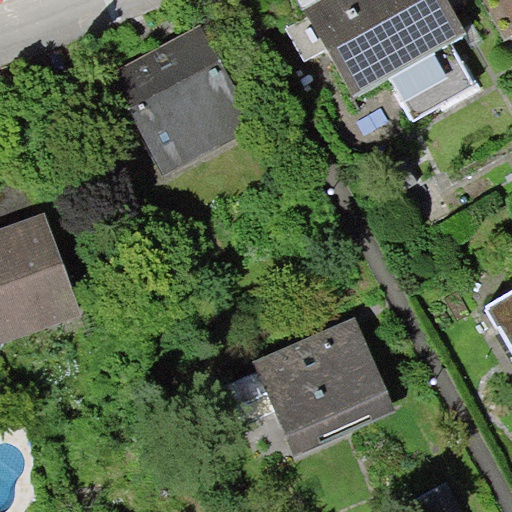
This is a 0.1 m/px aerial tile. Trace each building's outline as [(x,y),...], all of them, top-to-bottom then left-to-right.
[(291,0),(290,0),(349,103),(464,38),(442,0),(291,0)] [(200,34),(132,69),(139,81),(133,84),(174,163),(238,130),(230,113),(239,109),(200,34)] [(44,216),(0,232),(0,331),(76,305),(44,216)] [(511,293),(480,313),(511,367),(511,293)] [(350,332),(219,390),(237,430),(274,414),(289,448),(383,407),(350,332)] [(421,511),(451,511),(441,490),(417,502),(421,511)]
